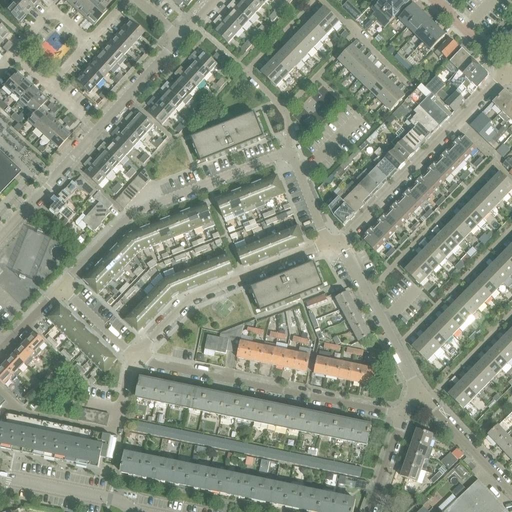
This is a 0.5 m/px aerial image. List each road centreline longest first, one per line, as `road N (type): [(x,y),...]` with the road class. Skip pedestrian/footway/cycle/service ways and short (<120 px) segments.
road 1 (residential): [(327,243),(287,152),(130,214),(62,287)]
road 2 (residential): [(402,417),(132,356)]
road 3 (residential): [(0,237),(179,39)]
road 4 (residential): [(507,73),(340,242)]
road 5 (residential): [(132,356),(190,298),(327,243)]
road 6 (residential): [(0,390),(24,413),(115,432),(132,356)]
road 7 (residential): [(419,392),(340,242)]
road 8 (secondary): [(134,511),(108,498),(0,477)]
road 9 (residential): [(511,488),(419,392)]
